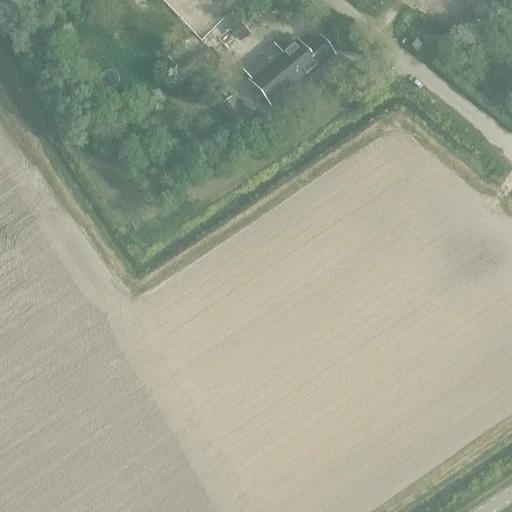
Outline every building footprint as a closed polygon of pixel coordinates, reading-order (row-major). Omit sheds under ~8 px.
[(258,30),(288,5),(283,0),(264,0),(246,16),(258,30)] [(271,108),(333,57),(318,40),(304,52),(296,43),(250,82),(271,108)] [(411,47),(417,52),(422,45),(416,40),(411,47)] [(206,49),(155,93),(172,112),(192,95),(188,90),(218,63),(206,49)] [(235,128),(247,118),(232,99),(220,109),(235,128)]
